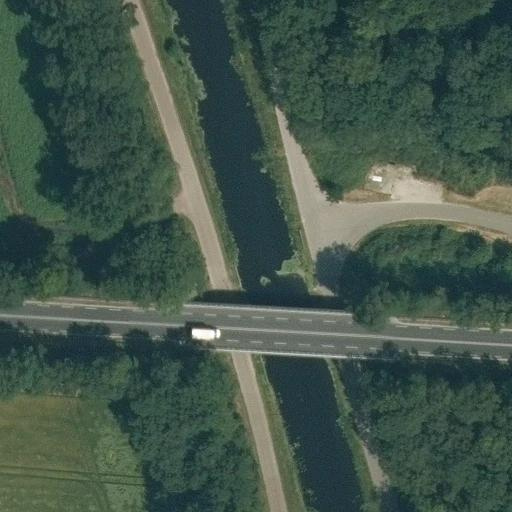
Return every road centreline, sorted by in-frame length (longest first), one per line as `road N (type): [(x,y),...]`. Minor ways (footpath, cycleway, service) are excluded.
road 1 (unclassified): [(278,511),(215,256),(127,0)]
road 2 (primary): [(511,346),(0,316)]
road 3 (unclassified): [(391,511),(315,228)]
road 4 (unclassified): [(315,228),(259,0)]
road 5 (unclassified): [(511,229),(390,212),(315,228)]
